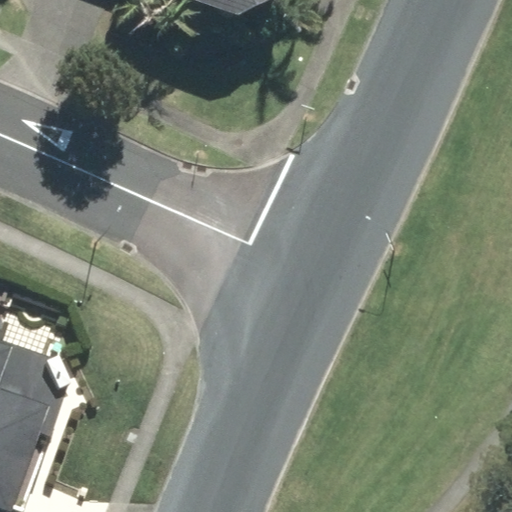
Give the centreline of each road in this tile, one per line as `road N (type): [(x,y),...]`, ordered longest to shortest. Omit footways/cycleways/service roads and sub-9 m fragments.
road 1 (residential): [(304,277),(0,145)]
road 2 (tertiary): [(304,277),(432,0)]
road 3 (tertiary): [(210,511),(304,277)]
